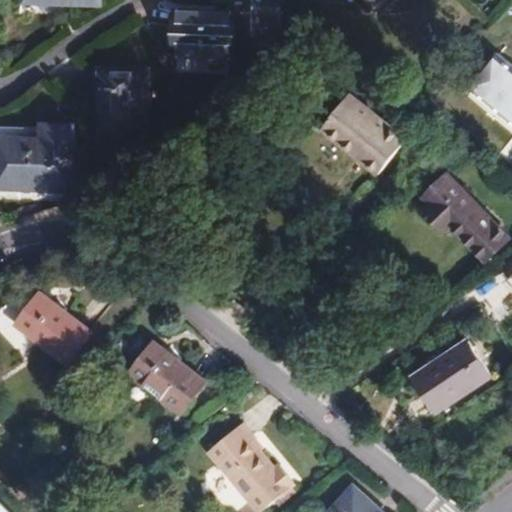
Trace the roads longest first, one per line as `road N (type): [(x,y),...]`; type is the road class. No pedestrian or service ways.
road 1 (residential): [(436,511),(100,233),(46,225),(0,250)]
road 2 (residential): [(0,97),(10,99),(146,0)]
